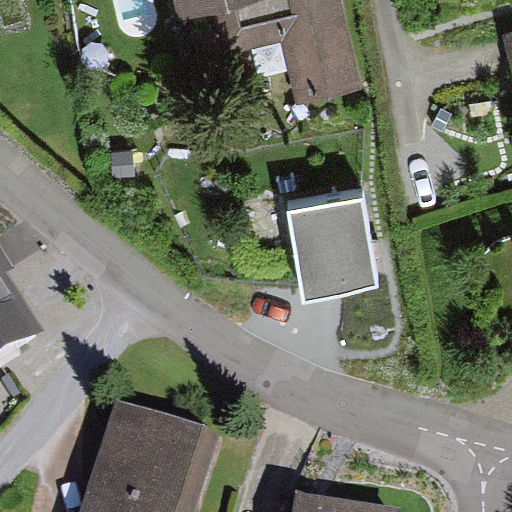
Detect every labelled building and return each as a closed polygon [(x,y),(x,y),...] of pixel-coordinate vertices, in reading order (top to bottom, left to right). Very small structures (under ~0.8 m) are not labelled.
[(298,97),(363,82),(343,0),(213,0),(225,47),(283,33),(298,97)] [(511,55),(511,21),(503,24),(511,55)] [(379,274),(364,184),(287,197),(302,287),(379,274)] [(0,244),(0,363),(46,335),(11,280),(19,275),(0,244)] [(200,511),(223,440),(117,407),(83,511),(200,511)] [(357,511),(299,502),(297,511),(357,511)]
